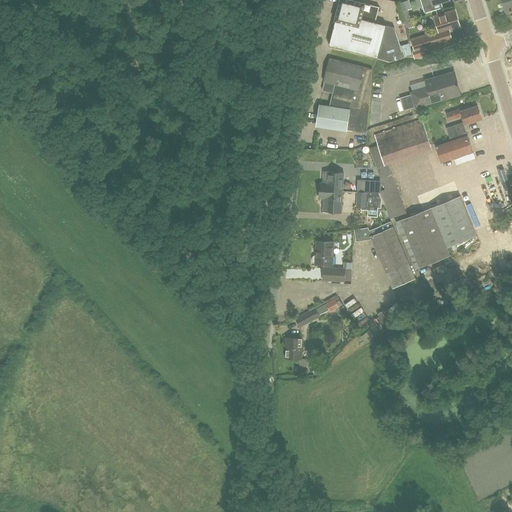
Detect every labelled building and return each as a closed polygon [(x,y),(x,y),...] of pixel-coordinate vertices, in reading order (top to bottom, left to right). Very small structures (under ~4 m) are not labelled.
[(395,27),(375,22),(379,6),(356,0),(339,0),(334,20),(336,20),(335,26),(334,26),(329,44),(390,60),(403,56),(395,27)] [(409,0),(400,3),(403,11),(405,10),(411,8),(409,0)] [(420,0),(425,13),(434,10),(433,4),(445,0),(420,0)] [(511,0),(502,0),(506,13),(511,11),(511,0)] [(434,16),(438,31),(411,39),(414,49),(412,50),(415,58),(457,45),(454,37),(451,39),(448,31),(460,27),(454,10),(434,16)] [(323,81),(325,81),(322,91),(333,93),(329,106),(350,109),(350,108),(356,109),(369,111),(372,69),(330,58),(323,81)] [(405,96),(408,109),(461,94),(454,72),(425,80),(427,87),(411,92),(412,94),(405,96)] [(319,105),(316,125),(346,129),(352,130),(356,109),(350,108),(350,109),(329,106),(319,105)] [(465,124),(482,119),(478,106),(471,108),(470,106),(447,114),(449,120),(462,115),(465,124)] [(375,135),(378,145),(369,149),(380,178),(390,203),(395,217),(407,212),(388,163),(432,149),(422,119),(375,135)] [(446,128),(451,142),(436,146),(441,161),(472,151),(462,122),(446,128)] [(323,171),(322,182),(320,182),(320,185),(336,186),(336,191),(342,192),(343,172),(323,171)] [(358,180),(357,191),(373,192),(379,193),(380,193),(380,192),(381,181),(367,180),(358,180)] [(324,198),(323,210),(341,212),(342,192),(336,191),(336,186),(320,185),(319,197),(324,198)] [(377,217),(378,208),(381,208),(381,200),(381,198),(379,193),(373,192),(357,191),(357,195),(356,207),(361,207),(361,209),(368,210),(368,216),(377,217)] [(447,248),(476,235),(460,196),(401,221),(420,268),(450,255),(447,248)] [(369,240),(372,238),(393,287),(415,278),(390,221),(370,230),(368,227),(354,229),(356,242),(369,240)] [(316,241),(316,256),(314,255),(313,257),(312,261),(314,263),(315,263),(315,264),(332,265),(334,242),(316,241)] [(345,269),(332,268),(331,280),(345,281),(345,269)] [(318,312),(327,307),(330,312),(339,307),(336,302),(339,300),(336,296),(325,302),(316,307),(318,312)] [(295,319),(300,328),(320,316),(315,308),(295,319)] [(309,359),(301,359),(302,339),(286,338),(286,358),(299,358),(299,366),(309,366),(309,359)]
